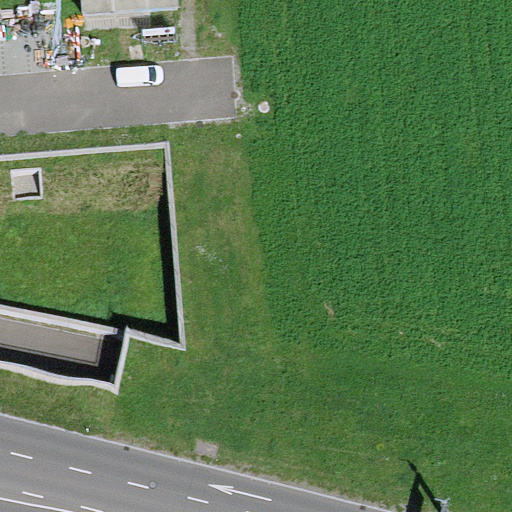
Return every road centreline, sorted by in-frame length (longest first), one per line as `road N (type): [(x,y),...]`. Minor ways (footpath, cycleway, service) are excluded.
road 1 (unclassified): [(0,104),(283,84)]
road 2 (primary): [(122,511),(0,483)]
